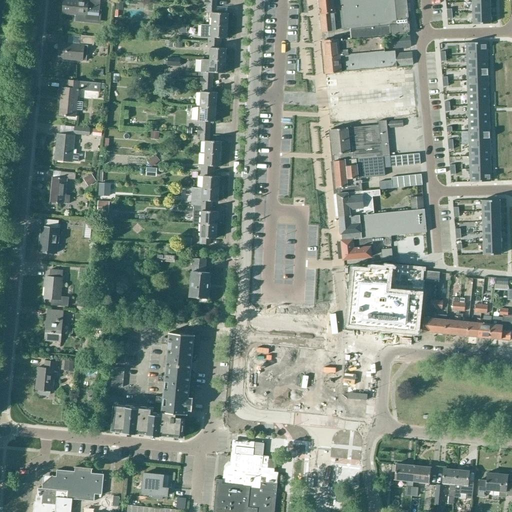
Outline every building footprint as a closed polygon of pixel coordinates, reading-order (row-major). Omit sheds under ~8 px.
[(73,0),(64,0),(63,14),(86,16),(85,20),(98,22),(100,0),(83,0),(83,1),(73,0)] [(318,0),(319,4),(322,32),(355,29),(356,39),(409,34),(406,0),(318,0)] [(490,2),(472,2),(473,13),(490,12),(490,2)] [(207,7),(206,14),(211,14),(211,27),(227,28),(228,15),(216,14),(216,7),(207,7)] [(490,12),(473,13),(473,24),(491,24),(490,12)] [(208,39),(207,44),(220,45),(221,40),(226,40),(227,28),(211,27),(201,26),(200,39),(208,39)] [(410,48),(409,35),(393,37),(394,49),(410,48)] [(81,43),(94,44),(94,37),(81,36),(81,43)] [(322,41),(323,58),(389,53),(389,52),(384,52),(382,37),(356,39),(343,40),(343,39),(322,41)] [(487,42),(466,43),(466,56),(487,55),(487,42)] [(83,45),(83,46),(60,44),(58,59),(82,61),(86,61),(88,45),(83,45)] [(209,62),(225,63),(226,50),(220,50),(220,45),(207,44),(207,50),(210,50),(209,62)] [(389,53),(323,58),(325,75),(359,72),(359,70),(411,66),(410,53),(389,55),(389,53)] [(487,55),(466,56),(466,68),(488,68),(487,55)] [(201,61),(201,72),(204,72),(203,78),(212,79),(213,74),(224,75),(225,63),(209,62),(201,61)] [(488,68),(466,68),(467,81),(488,80),(488,68)] [(429,71),(429,82),(440,82),(440,71),(429,71)] [(200,93),(199,108),(216,109),(217,94),(212,94),(212,84),(212,79),(203,78),(200,78),(200,85),(203,86),(202,93),(200,93)] [(488,80),(467,81),(467,93),(488,93),(488,80)] [(60,109),(59,116),(75,117),(76,111),(76,110),(82,110),(83,102),(76,101),(78,91),(78,92),(78,90),(99,93),(100,90),(100,84),(68,81),(67,89),(62,89),(60,109)] [(488,93),(467,93),(468,106),(489,105),(488,93)] [(489,105),(468,106),(468,119),(489,118),(489,105)] [(193,111),(193,122),(199,122),(200,122),(200,128),(198,128),(197,135),(200,135),(209,136),(210,123),(215,123),(216,109),(199,108),(199,109),(193,111)] [(489,118),(468,119),(468,131),(489,131),(489,118)] [(353,160),(382,158),(389,157),(386,129),(403,127),(403,120),(385,122),(385,121),(379,122),(379,124),(331,129),(331,128),(330,128),(333,156),(334,155),(334,163),(353,160)] [(74,127),(74,134),(89,136),(90,128),(74,127)] [(489,131),(468,131),(469,144),(490,143),(489,131)] [(74,136),(57,134),(55,160),(71,162),(72,161),(79,161),(80,154),(72,153),(74,136)] [(200,135),(200,142),(205,142),(204,155),(220,156),(221,141),(209,141),(209,136),(200,135)] [(490,143),(469,144),(469,156),(490,156),(490,143)] [(456,159),(455,152),(436,155),(437,161),(456,159)] [(155,155),(148,160),(152,166),(159,161),(155,155)] [(201,167),(201,172),(214,173),(214,167),(219,168),(220,156),(204,155),(203,167),(201,167)] [(490,156),(469,156),(469,169),(491,168),(490,156)] [(336,194),(361,192),(360,179),(384,177),(382,158),(353,160),(334,163),(333,163),(336,194)] [(491,169),(470,169),(470,182),(491,181),(491,169)] [(70,195),(64,195),(66,180),(75,181),(76,173),(61,172),(60,178),(53,178),(50,202),(69,204),(70,195)] [(203,177),(202,190),(219,190),(219,178),(213,178),(214,173),(201,172),(200,177),(203,177)] [(91,175),(85,178),(90,185),(96,182),(91,175)] [(392,180),(379,182),(380,190),(392,188),(392,180)] [(110,196),(110,184),(99,184),(99,196),(110,196)] [(193,189),(191,206),(199,206),(198,207),(212,208),(212,203),(218,203),(219,190),(202,190),(193,189)] [(338,218),(374,215),(372,197),(380,196),(380,190),(361,192),(336,194),(338,218)] [(423,197),(410,199),(411,211),(424,210),(423,197)] [(499,199),(482,200),(482,211),(500,210),(499,199)] [(98,201),(97,212),(108,213),(109,202),(98,201)] [(194,210),(193,223),(200,224),(200,226),(216,227),(217,213),(211,213),(212,208),(198,207),(198,211),(194,210)] [(426,233),(424,210),(411,211),(374,215),(338,218),(340,235),(341,235),(342,241),(390,236),(426,233)] [(500,210),(482,211),(482,222),(500,221),(500,210)] [(58,245),(59,237),(57,236),(58,222),(44,220),(43,229),(41,229),(41,237),(39,237),(38,245),(40,245),(39,253),(46,254),(45,255),(47,255),(47,254),(55,254),(56,245),(58,245)] [(500,221),(482,222),(483,233),(500,232),(500,221)] [(216,227),(200,226),(199,239),(203,239),(202,245),(210,246),(210,240),(216,240),(216,227)] [(103,231),(95,231),(94,238),(103,239),(103,231)] [(500,232),(483,233),(483,244),(501,243),(500,232)] [(390,245),(390,237),(390,236),(342,241),(341,241),(342,260),(371,258),(371,252),(373,252),(372,241),(383,240),(383,244),(385,246),(390,245)] [(501,243),(483,244),(483,255),(501,254),(501,243)] [(380,257),(380,263),(392,261),(391,249),(381,250),(382,256),(380,257)] [(157,261),(174,262),(175,256),(157,254),(157,261)] [(208,300),(210,275),(205,274),(206,261),(193,260),(193,267),(195,267),(194,273),(192,272),(190,298),(200,299),(200,303),(206,304),(207,300),(208,300)] [(354,270),(349,324),(370,326),(371,326),(373,327),(373,326),(382,327),(383,328),(383,327),(416,330),(421,270),(387,267),(387,269),(371,268),(371,271),(354,270)] [(69,298),(59,298),(62,271),(50,270),(49,278),(46,278),(44,299),(52,300),(51,306),(68,308),(69,298)] [(422,282),(438,283),(439,273),(423,271),(422,282)] [(483,294),(486,277),(480,275),(476,293),(483,294)] [(252,297),(260,297),(260,284),(252,284),(252,297)] [(47,310),(44,341),(60,342),(63,312),(47,310)] [(508,310),(504,310),(503,316),(501,340),(510,341),(511,333),(511,332),(511,316),(507,316),(508,310)] [(458,313),(458,318),(456,335),(467,337),(468,323),(462,322),(463,314),(458,313)] [(431,319),(423,318),(422,332),(434,333),(435,316),(432,315),(431,319)] [(435,316),(434,333),(445,334),(446,320),(446,317),(435,316)] [(480,320),(478,338),(490,339),(492,317),(483,316),(483,320),(480,320)] [(454,321),(446,320),(445,334),(456,335),(458,318),(455,317),(454,321)] [(492,317),(490,339),(501,340),(503,318),(492,317)] [(476,324),(468,323),(467,337),(478,338),(480,320),(477,319),(476,324)] [(171,334),(162,413),(176,415),(186,416),(187,411),(192,412),(194,400),(188,399),(195,336),(171,334)] [(57,370),(58,362),(45,361),(45,368),(38,368),(37,378),(40,378),(38,393),(40,395),(48,396),(50,394),(50,391),(53,391),(55,371),(56,371),(56,370),(57,370)] [(176,415),(162,413),(162,415),(150,414),(151,409),(114,406),(111,431),(123,432),(123,433),(136,434),(137,433),(147,434),(147,435),(160,436),(160,435),(183,437),(184,418),(175,418),(176,415)] [(215,480),(212,511),(273,511),(276,493),(276,486),(277,484),(278,474),(274,474),(262,472),(263,457),(252,456),(253,445),(253,443),(236,441),(236,443),(233,475),(227,474),(225,485),(221,485),(221,481),(215,480)] [(263,457),(262,472),(274,474),(275,461),(268,460),(269,457),(263,457)] [(405,495),(411,495),(412,487),(412,481),(414,466),(395,464),(395,466),(393,465),(392,472),(395,473),(394,480),(407,481),(405,495)] [(414,466),(412,481),(428,483),(430,468),(414,466)] [(71,511),(73,499),(94,501),(95,494),(102,495),(104,474),(92,473),(92,469),(75,467),(75,471),(57,470),(57,476),(52,476),(43,484),(42,488),(38,488),(37,495),(39,496),(39,501),(34,501),(33,511),(71,511)] [(444,469),(442,483),(450,484),(449,489),(448,496),(453,497),(455,484),(456,471),(444,469)] [(455,484),(453,497),(458,497),(459,493),(466,494),(465,498),(472,499),(473,485),(467,485),(469,472),(456,471),(455,484)] [(141,494),(166,497),(167,489),(161,489),(162,476),(143,474),(142,478),(141,480),(141,482),(140,484),(140,486),(141,488),(141,490),(141,494)] [(479,481),(477,497),(485,498),(485,491),(499,492),(499,496),(505,497),(505,496),(511,496),(511,484),(507,484),(508,476),(486,474),(485,482),(479,481)] [(434,504),(442,505),(444,485),(436,484),(434,504)] [(176,498),(175,509),(184,510),(185,499),(176,498)]
